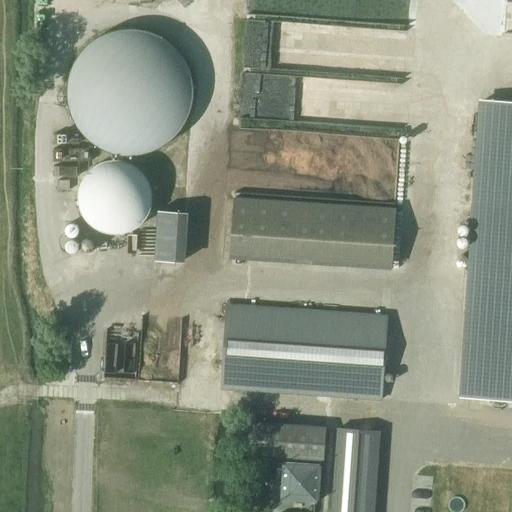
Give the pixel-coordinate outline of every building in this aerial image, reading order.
[(71,70),(70,75),(68,80),(68,86),(67,91),(68,97),(68,103),(70,108),(71,113),(73,118),(76,123),(79,128),(82,132),(86,136),(90,140),(95,144),(99,147),(104,149),(109,151),(115,153),(120,154),(125,155),(131,155),(137,155),(142,154),(148,153),(153,151),(158,149),(163,147),(168,144),(172,140),(176,136),(180,132),(183,128),(186,123),(189,118),(191,113),(193,108),(194,102),(194,97),(195,91),(194,86),(194,80),(192,75),(191,70),(189,65),(186,60),(183,55),(180,51),(176,46),(172,43),(168,39),(163,36),(158,34),(153,32),(148,30),(142,29),(137,28),(131,28),(125,28),(120,29),(115,30),(109,32),(104,34),(99,36),(95,39),(90,43),(86,46),(82,51),(79,55),(76,60),(73,65),(71,70)] [(511,102),(483,101),(463,397),(511,400),(511,102)] [(149,181),(148,178),(146,176),(144,173),(142,171),(139,168),(137,166),(134,165),(131,163),(128,162),(125,161),(122,160),(119,160),(115,160),(112,160),(109,160),(106,161),(103,162),(100,163),(97,165),(94,166),(91,168),(89,171),(87,173),(85,176),(83,178),(82,181),(80,184),(79,187),(79,191),(78,194),(78,197),(78,200),(79,203),(79,207),(80,210),(82,213),(83,216),(85,218),(87,221),(89,223),(91,225),(94,227),(97,229),(100,231),(103,232),(106,233),(109,234),(112,234),(115,234),(119,234),(122,234),(125,233),(128,232),(131,231),(134,229),(137,227),(139,225),(142,223),(144,221),(146,218),(148,216),(149,213),(150,210),(151,207),(152,203),(152,200),(153,197),(153,194),(152,190),(151,187),(150,184),(149,181)] [(230,258),(391,269),(395,208),(234,198),(230,258)] [(227,305),(221,388),(381,399),(387,316),(227,305)] [(281,499),(317,502),(321,459),(324,459),(326,427),(246,421),(243,454),(284,456),(281,499)] [(373,511),(379,431),(339,429),(335,474),(326,473),(322,511),(373,511)]
